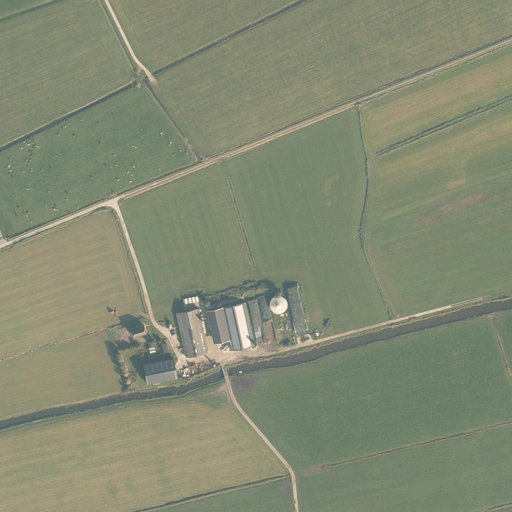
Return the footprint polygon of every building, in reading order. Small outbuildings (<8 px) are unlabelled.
[(279,295),(277,295),(275,296),(274,296),(272,298),(271,298),(271,299),(270,301),(270,304),(270,306),(271,308),(271,309),(273,310),(274,311),(275,312),(277,312),(278,312),(280,312),(281,312),(283,311),(284,310),(285,309),(287,307),(287,306),(287,304),(287,302),(287,300),(286,299),(285,298),(283,296),(282,296),(280,295),(279,295)] [(254,345),(244,302),(220,307),(209,309),(216,342),(227,340),(230,350),(254,345)] [(208,352),(198,308),(176,313),(186,357),(208,352)] [(146,333),(143,325),(136,327),(131,329),(133,336),(138,334),(138,335),(146,333)] [(173,358),(143,364),(147,384),(177,377),(173,358)]
